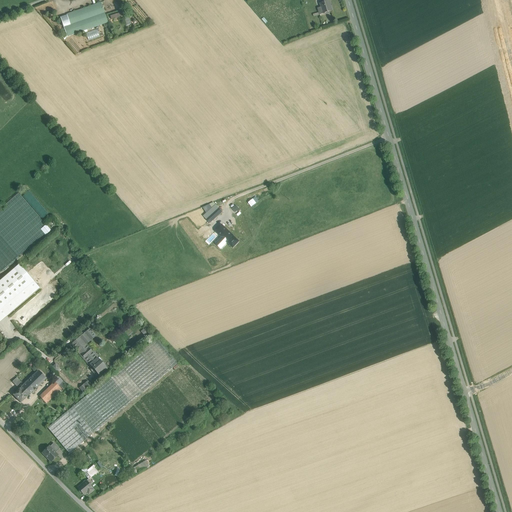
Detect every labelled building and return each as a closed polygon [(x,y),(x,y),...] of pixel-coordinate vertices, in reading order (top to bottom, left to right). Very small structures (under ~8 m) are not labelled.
[(329,1),(320,3),(321,7),(318,8),(320,15),(332,11),(329,1)] [(101,4),(78,12),(85,31),(108,23),(101,4)] [(68,37),(85,31),(78,12),(61,18),(68,37)] [(86,33),(89,40),(100,36),(98,29),(86,33)] [(89,43),(91,47),(105,42),(103,37),(89,43)] [(19,193),(0,209),(0,273),(51,230),(19,193)] [(255,196),(247,202),(250,207),(258,201),(255,196)] [(235,213),(239,209),(234,202),(229,206),(235,213)] [(215,204),(203,216),(206,219),(218,208),(215,204)] [(218,208),(207,219),(210,223),(222,212),(218,208)] [(233,236),(222,225),(216,232),(224,240),(223,240),(222,241),(220,239),(216,244),(221,249),(227,242),(227,243),(233,236)] [(239,242),(233,236),(227,243),(233,248),(239,242)] [(19,264),(0,280),(0,319),(39,287),(34,281),(19,264)] [(90,329),(72,344),(90,364),(97,358),(86,345),(96,336),(90,329)] [(157,338),(48,427),(70,453),(87,439),(83,434),(90,428),(94,433),(178,363),(157,338)] [(90,364),(98,374),(106,368),(97,358),(90,364)] [(60,368),(56,364),(52,368),(56,372),(60,368)] [(38,371),(23,386),(21,384),(20,386),(21,387),(20,389),(27,396),(46,378),(38,371)] [(17,378),(13,382),(17,386),(21,382),(17,378)] [(88,381),(80,388),(83,392),(92,385),(88,381)] [(55,382),(40,397),(46,404),(61,389),(55,382)] [(20,389),(13,395),(21,403),(27,396),(20,389)] [(83,434),(87,439),(94,433),(90,428),(83,434)] [(59,449),(53,443),(49,447),(55,453),(59,449)] [(49,447),(49,446),(42,453),(51,462),(57,455),(55,453),(49,447)] [(138,472),(149,465),(146,459),(135,466),(138,472)] [(86,481),(78,488),(83,495),(87,492),(88,494),(94,490),(92,488),(90,485),(87,482),(86,481)]
